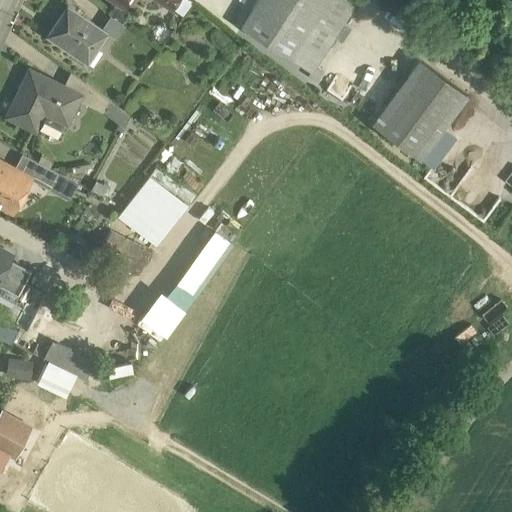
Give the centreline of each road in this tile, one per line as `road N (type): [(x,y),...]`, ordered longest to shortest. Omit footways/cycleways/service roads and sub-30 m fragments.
road 1 (track): [(118,410),(297,511)]
road 2 (track): [(511,367),(486,391),(411,511)]
